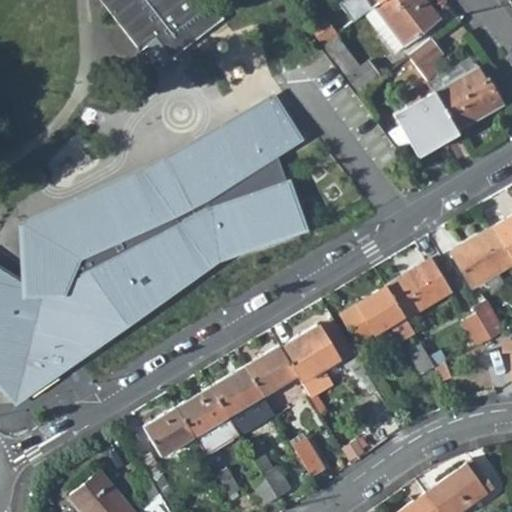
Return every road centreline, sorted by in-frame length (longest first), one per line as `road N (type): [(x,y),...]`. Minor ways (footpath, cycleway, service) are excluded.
road 1 (residential): [(511,164),(0,461)]
road 2 (residential): [(325,511),(428,440),(511,417)]
